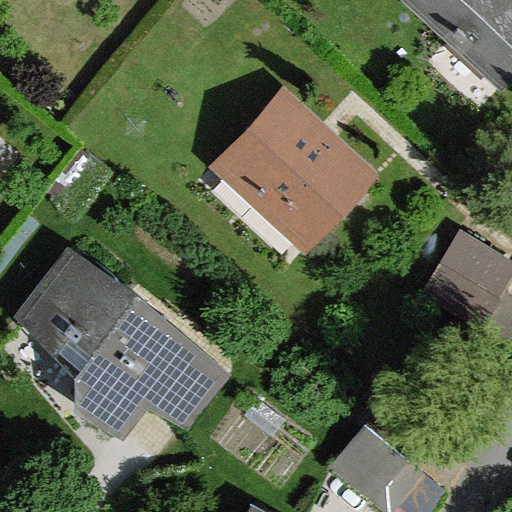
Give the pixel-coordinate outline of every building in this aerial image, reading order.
[(511,0),(414,0),(505,83),(511,75),(511,0)] [(376,180),(283,91),(210,166),(304,256),(376,180)] [(106,176),(83,159),(55,196),(78,213),(106,176)] [(511,242),(470,218),(435,277),(491,310),(511,274),(511,242)] [(72,257),(27,317),(63,344),(81,320),(112,343),(92,368),(102,376),(84,401),(119,427),(145,393),(165,368),(157,361),(173,338),(160,328),(169,317),(117,278),(110,287),(72,257)] [(224,369),(169,317),(160,328),(173,338),(157,361),(165,368),(145,393),(185,422),(224,369)] [(338,456),(411,511),(428,511),(456,477),(372,413),(338,456)] [(275,511),(253,499),(245,511),(275,511)]
